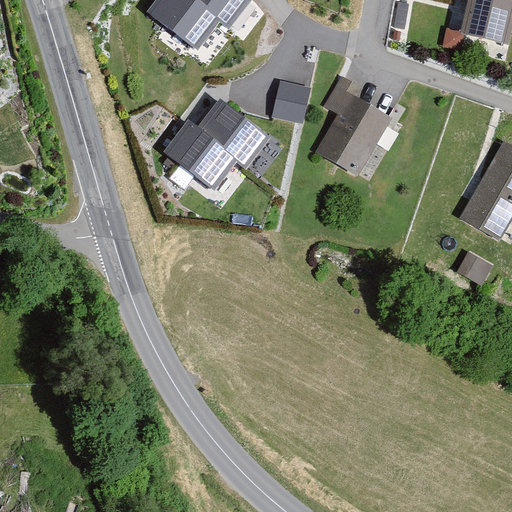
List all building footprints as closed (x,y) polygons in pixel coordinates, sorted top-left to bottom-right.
[(190,57),(214,23),(181,0),(160,0),(143,24),(190,57)] [(247,4),(241,0),(181,0),(214,23),(226,33),(247,4)] [(511,0),(464,0),(456,41),(504,51),(511,10),(511,0)] [(273,115),(305,122),(312,85),(281,79),(273,115)] [(311,162),(355,190),(393,129),(357,107),(364,96),(342,82),(321,116),(335,124),(311,162)] [(266,146),(214,108),(191,139),(229,165),(244,176),(266,146)] [(206,197),(229,165),(191,139),(181,132),(158,164),(206,197)] [(458,226),(499,250),(511,227),(511,155),(502,150),(458,226)]
